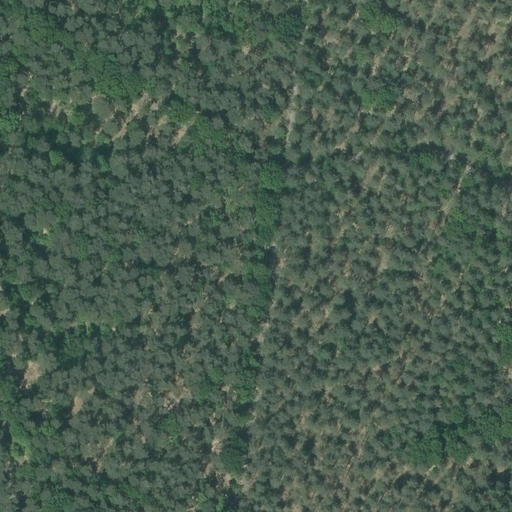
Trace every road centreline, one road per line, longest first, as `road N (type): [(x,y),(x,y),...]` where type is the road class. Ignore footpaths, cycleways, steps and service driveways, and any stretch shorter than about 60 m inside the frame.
road 1 (track): [(253,350),(303,0)]
road 2 (track): [(24,27),(265,170)]
road 3 (track): [(511,198),(430,155),(353,158),(276,174)]
road 4 (track): [(45,511),(0,400)]
